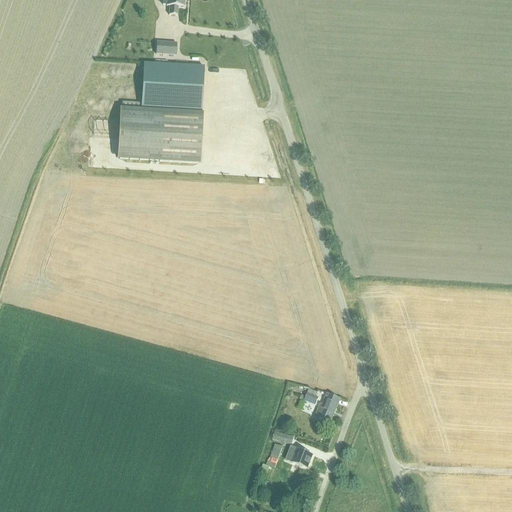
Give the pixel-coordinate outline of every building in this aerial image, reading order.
[(184,8),(184,0),(162,0),(163,5),(167,6),(167,7),(170,7),(169,16),(177,16),(178,8),(184,8)] [(156,55),(176,56),(177,44),(157,42),(156,55)] [(143,63),(140,104),(121,103),(118,159),(198,164),(201,108),(203,66),(143,63)] [(309,389),(306,397),(302,395),(300,399),(305,401),(304,401),(316,406),(319,398),(315,397),(317,392),(309,389)] [(321,404),(315,417),(329,423),(339,399),(327,394),(325,400),(327,401),(325,406),(321,404)] [(275,432),(272,440),(291,446),(293,438),(275,432)] [(266,465),(263,464),(260,473),(267,476),(270,467),(275,469),(283,447),(274,444),(269,459),(268,459),(266,465)] [(297,450),(297,451),(292,449),(288,461),(292,463),(307,469),(312,456),(297,450)]
